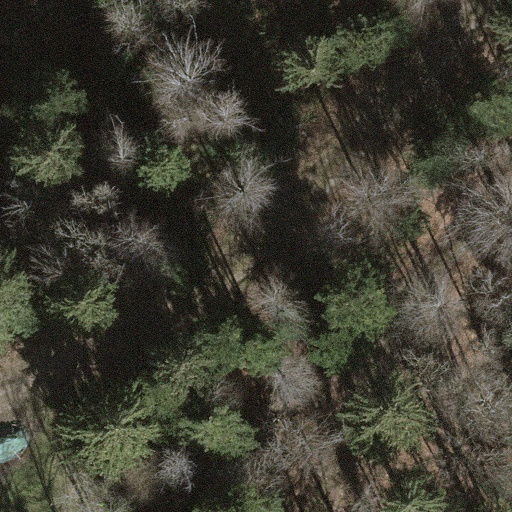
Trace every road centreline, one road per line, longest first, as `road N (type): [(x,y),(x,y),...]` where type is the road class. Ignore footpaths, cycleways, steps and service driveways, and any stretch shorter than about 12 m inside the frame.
road 1 (track): [(0,400),(167,305),(441,62),(487,0)]
road 2 (track): [(511,160),(363,353),(306,511)]
